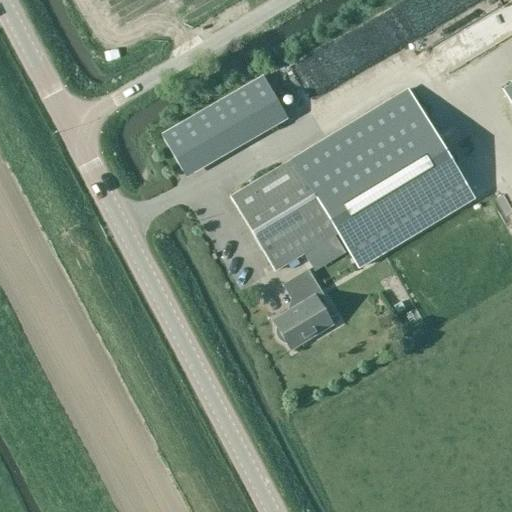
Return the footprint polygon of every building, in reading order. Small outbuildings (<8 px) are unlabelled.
[(270,28),(290,24),(287,12),(267,16),(270,28)] [(233,40),(239,53),(251,47),(245,34),(233,40)] [(286,121),(276,104),(261,78),(162,136),(186,179),(286,121)] [(511,83),(501,90),(511,108),(511,83)] [(291,159),(228,198),(275,274),(304,256),(312,269),(345,248),(358,269),(473,199),(407,89),(291,159)] [(290,300),(288,311),(272,321),(277,329),(276,332),(277,334),(277,337),(278,339),(280,341),(282,343),(284,344),(286,345),(290,352),(332,327),(318,302),(324,298),(308,270),(282,286),(290,300)]
